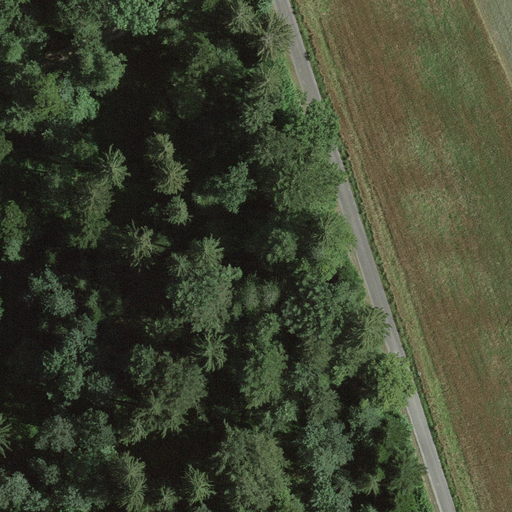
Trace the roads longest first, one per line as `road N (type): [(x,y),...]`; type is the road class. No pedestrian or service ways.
road 1 (unclassified): [(282,0),(449,511)]
road 2 (track): [(0,76),(218,0)]
